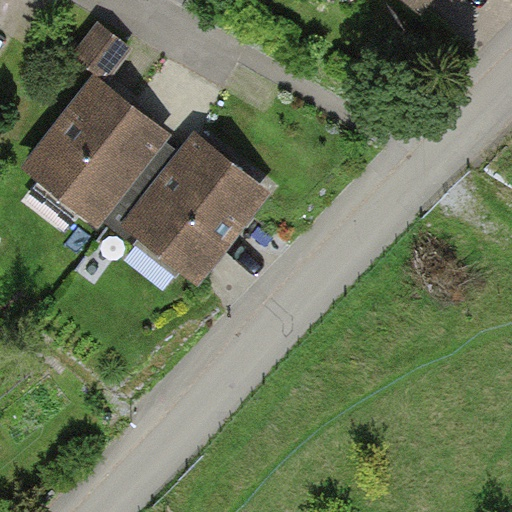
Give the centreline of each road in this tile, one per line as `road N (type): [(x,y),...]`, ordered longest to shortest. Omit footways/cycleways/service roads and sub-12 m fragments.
road 1 (residential): [(511,86),(106,511)]
road 2 (residential): [(115,0),(240,68)]
